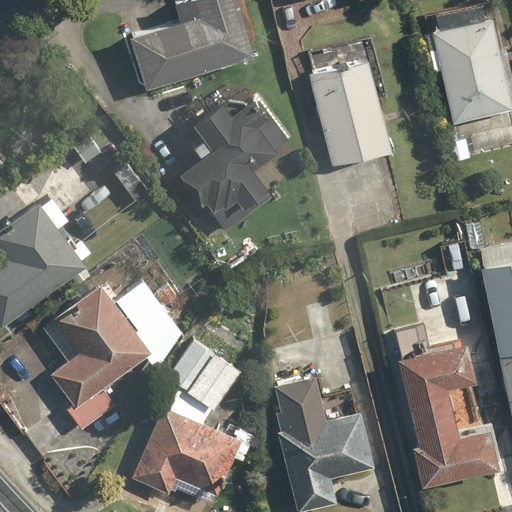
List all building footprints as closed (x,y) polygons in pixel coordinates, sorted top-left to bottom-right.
[(169,0),(174,15),(122,30),(138,84),(246,53),(230,0),(169,0)] [(432,69),(438,67),(450,122),(511,109),(511,100),(492,1),(427,14),(432,34),(425,36),(432,69)] [(367,57),(307,70),(327,164),(387,151),(367,57)] [(271,195),(248,166),(285,136),(246,89),(227,105),(217,92),(185,118),(195,131),(184,140),(194,152),(173,169),(225,233),(271,195)] [(87,270),(78,259),(84,255),(92,249),(81,235),(73,241),(58,221),(66,215),(45,189),(0,224),(0,252),(3,256),(0,257),(0,319),(66,269),(75,279),(87,270)] [(82,208),(70,219),(90,241),(102,230),(82,208)] [(511,253),(475,260),(511,430),(511,253)] [(142,353),(153,365),(182,322),(144,276),(114,301),(96,280),(49,319),(74,348),(43,374),(86,426),(117,400),(104,385),(142,353)] [(408,330),(386,335),(417,484),(497,467),(487,419),(451,427),(442,385),(471,379),(462,336),(411,347),(408,330)] [(233,370),(189,336),(162,371),(206,405),(233,370)] [(333,500),(328,473),(370,465),(355,385),(313,393),(309,372),(268,380),(292,507),(333,500)] [(167,490),(171,482),(207,497),(233,434),(158,404),(132,466),(129,475),(167,490)]
